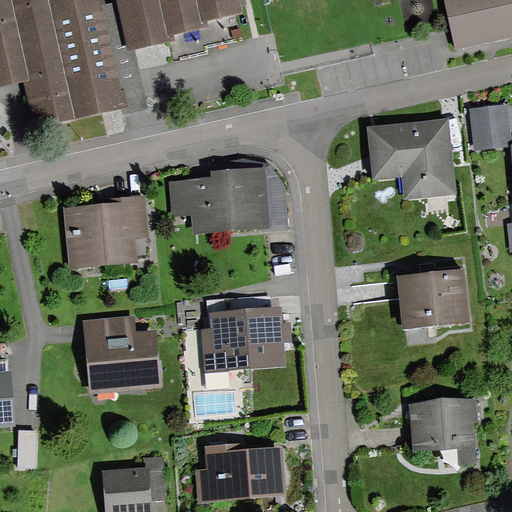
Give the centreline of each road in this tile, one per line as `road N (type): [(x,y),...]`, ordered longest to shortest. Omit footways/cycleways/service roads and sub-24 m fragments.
road 1 (residential): [(336,511),(303,115)]
road 2 (residential): [(303,115),(0,183)]
road 3 (residential): [(511,67),(303,115)]
